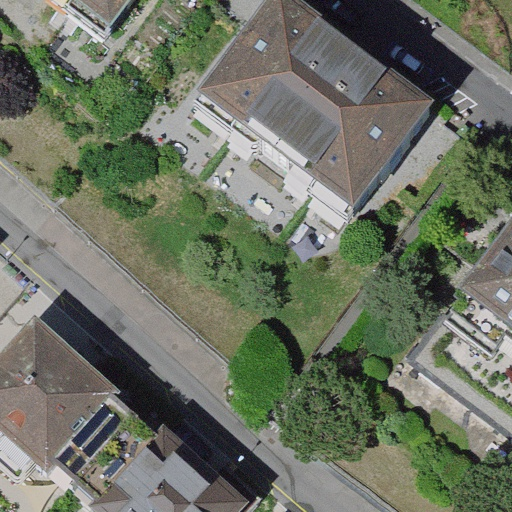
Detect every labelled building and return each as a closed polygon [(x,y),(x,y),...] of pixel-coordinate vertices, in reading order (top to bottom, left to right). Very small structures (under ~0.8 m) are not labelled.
[(48,0),(99,41),(132,0),(48,0)] [(273,0),(191,108),(349,228),(432,119),(273,0)] [(511,341),(511,223),(443,322),(494,358),(508,339),(511,341)] [(25,318),(0,347),(0,439),(44,476),(114,393),(25,318)] [(246,511),(248,511),(161,435),(92,511),(246,511)]
